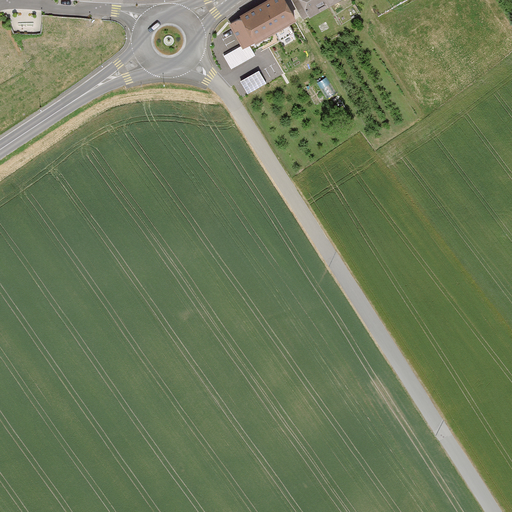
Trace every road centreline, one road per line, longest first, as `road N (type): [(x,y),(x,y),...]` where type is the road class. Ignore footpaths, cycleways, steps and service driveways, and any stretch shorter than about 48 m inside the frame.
road 1 (track): [(193,58),(287,184),(495,511)]
road 2 (primary): [(0,149),(146,57)]
road 3 (residential): [(149,22),(109,10),(0,4)]
